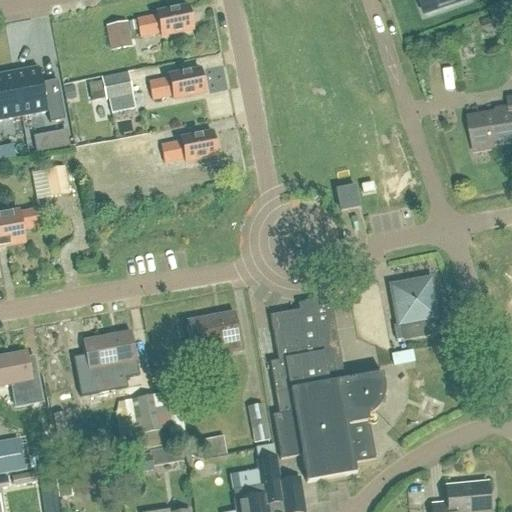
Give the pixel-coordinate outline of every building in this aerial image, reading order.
[(418,0),(425,17),(469,1),(468,0),(418,0)] [(511,31),(511,1),(487,10),(496,37),(511,31)] [(160,38),(193,32),(188,9),(156,15),(157,19),(135,23),(139,39),(159,35),(160,38)] [(105,28),(110,53),(131,49),(126,25),(105,28)] [(136,65),(148,63),(147,56),(135,58),(136,65)] [(37,69),(13,74),(21,120),(47,115),(49,126),(64,123),(56,84),(41,87),(37,69)] [(172,102),(205,95),(200,72),(168,78),(168,81),(147,85),(150,102),(171,98),(172,102)] [(0,123),(21,120),(13,74),(0,76),(0,123)] [(101,80),(105,102),(132,96),(127,75),(101,80)] [(75,96),(74,88),(64,90),(65,98),(75,96)] [(466,119),(473,155),(492,152),(492,148),(511,144),(511,99),(505,101),(507,111),(466,119)] [(183,165),(216,158),(212,135),(179,141),(180,143),(159,147),(163,165),(183,162),(183,165)] [(45,172),(50,199),(67,196),(62,169),(45,172)] [(333,191),(337,213),(357,209),(353,187),(333,191)] [(18,211),(0,214),(0,244),(1,249),(24,244),(21,231),(41,227),(38,210),(19,214),(18,211)] [(428,282),(392,289),(399,326),(394,327),(392,328),(395,343),(447,333),(447,332),(443,310),(434,312),(428,282)] [(268,364),(274,396),(277,416),(271,417),(279,461),(300,457),(305,485),(313,483),(345,478),(355,476),(355,474),(353,465),(374,461),(367,418),(369,417),(371,415),(373,414),(375,412),(376,411),(378,409),(379,407),(380,404),(381,402),(382,400),(383,397),(383,395),(384,393),(384,390),(383,388),(383,386),(383,383),(381,375),(379,375),(355,379),(342,370),(331,315),(330,306),(312,309),(312,307),(297,310),(297,312),(268,317),(270,327),(277,363),(268,364)] [(234,314),(185,323),(190,352),(217,348),(219,357),(240,353),(234,314)] [(137,372),(131,336),(82,345),(87,372),(121,365),(123,375),(137,372)] [(413,363),(411,353),(391,357),(393,366),(413,363)] [(26,355),(0,360),(0,387),(4,387),(10,386),(14,410),(42,405),(33,358),(27,359),(26,355)] [(159,433),(152,399),(117,406),(115,420),(119,441),(159,433)] [(254,444),(267,441),(261,406),(247,409),(254,444)] [(64,415),(52,417),(58,457),(70,456),(64,415)] [(202,444),(205,460),(225,457),(222,440),(202,444)] [(18,441),(0,444),(0,477),(24,473),(18,441)] [(265,511),(265,506),(280,504),(282,503),(283,511),(297,511),(302,508),(296,480),(278,483),(274,459),(272,446),(255,449),(257,461),(256,462),(260,488),(232,493),(234,501),(233,501),(234,511),(265,511)] [(53,473),(57,499),(71,497),(67,471),(53,473)] [(176,472),(179,488),(185,487),(182,471),(176,472)] [(13,488),(36,484),(34,474),(12,478),(13,488)] [(430,507),(430,511),(488,511),(485,485),(444,490),(445,505),(430,507)]
